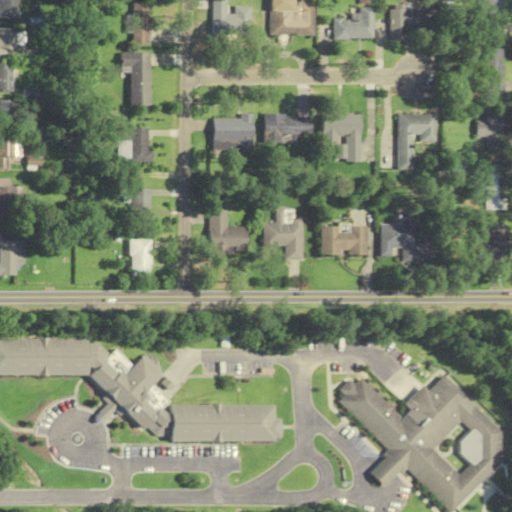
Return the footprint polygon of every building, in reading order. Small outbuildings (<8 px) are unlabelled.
[(0,0),(0,17),(18,18),(18,0),(0,0)] [(211,0),(211,35),(249,35),(249,7),(228,7),(227,0),(211,0)] [(314,2),(294,2),(294,0),(269,0),(269,35),(314,35),(314,2)] [(504,35),(504,0),(483,0),(484,35),(504,35)] [(148,2),(131,2),(131,45),(148,45),(148,2)] [(429,7),(391,7),(391,40),(406,40),(406,28),(429,28),(429,7)] [(374,8),(358,8),(358,18),(333,18),(333,38),(374,38),(374,8)] [(0,50),(15,50),(15,28),(0,27),(0,50)] [(483,94),(504,94),(504,49),(484,49),(483,94)] [(149,53),(120,53),(120,72),(130,72),(130,107),(149,107),(149,53)] [(12,64),(0,63),(0,90),(12,90),(12,64)] [(0,122),(13,122),(13,100),(0,99),(0,122)] [(476,121),(476,141),(506,141),(506,107),(485,107),(485,121),(476,121)] [(264,143),(311,143),(311,114),(264,114),(264,143)] [(323,147),(336,147),(336,162),(360,162),(361,114),(323,114),(323,147)] [(435,114),(397,114),(397,171),(413,171),(413,143),(435,143),(435,114)] [(253,150),(253,115),(213,116),(213,150),(253,150)] [(117,128),(117,162),(150,162),(150,128),(117,128)] [(0,169),(15,169),(15,136),(0,135),(0,169)] [(485,211),(506,211),(506,165),(485,165),(485,211)] [(0,216),(15,217),(15,179),(0,179),(0,216)] [(150,189),(126,189),(126,203),(131,203),(131,224),(150,224),(150,189)] [(228,210),(210,210),(210,256),(249,256),(249,228),(228,228),(228,210)] [(286,247),(286,261),(303,261),(303,219),(293,219),(293,211),(277,211),(277,224),(264,224),(264,247),(286,247)] [(381,223),(381,258),(393,258),(393,249),(402,249),(402,262),(421,262),(421,222),(381,223)] [(506,225),(486,225),(486,241),(478,241),(478,260),(506,260),(506,225)] [(367,227),(322,227),(322,256),(367,256),(367,227)] [(130,241),(130,277),(150,277),(150,241),(130,241)] [(0,276),(20,277),(20,242),(0,242),(0,276)] [(163,405),(157,383),(163,370),(142,360),(132,363),(112,353),(111,354),(92,345),(88,345),(86,340),(0,339),(0,375),(80,376),(100,385),(105,402),(97,419),(97,420),(171,441),(274,442),(274,431),(267,408),(264,409),(264,415),(245,406),(163,405)] [(447,511),(450,511),(511,451),(441,379),(428,392),(422,386),(403,405),(409,410),(401,419),(361,379),(354,386),(348,380),(338,391),(344,396),(338,402),(388,452),(367,473),(382,488),(403,467),(447,511)]
